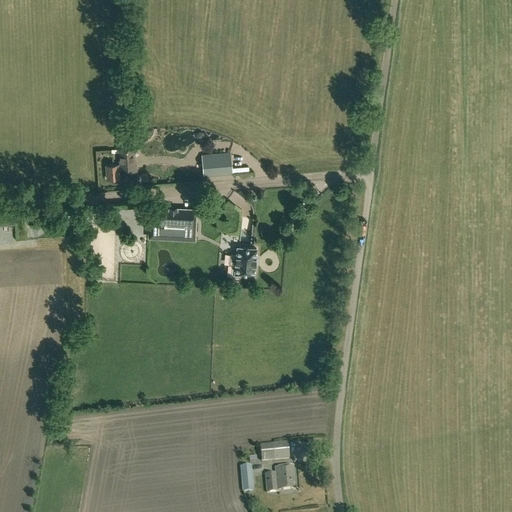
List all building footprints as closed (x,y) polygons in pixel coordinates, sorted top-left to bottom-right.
[(140,137),(142,144),(148,142),(146,135),(140,137)] [(133,148),(123,149),(118,149),(119,164),(106,165),(107,179),(119,178),(118,169),(126,168),(126,172),(136,171),(135,161),(134,161),(133,148)] [(231,173),(230,153),(202,156),(204,176),(231,173)] [(305,213),(310,207),(306,203),(301,210),(305,213)] [(149,231),(195,233),(196,209),(150,207),(149,231)] [(128,252),(135,259),(142,252),(135,245),(128,252)] [(231,255),(231,264),(236,264),(235,266),(233,266),(232,276),(240,276),(240,273),(254,274),(256,248),(237,246),(236,255),(231,255)] [(289,458),(288,448),(287,442),(260,445),(262,461),(289,458)] [(278,490),(295,489),(293,466),(275,468),(275,474),(265,474),(266,492),(278,491),(278,490)] [(251,470),(241,471),(243,491),(253,490),(251,470)]
